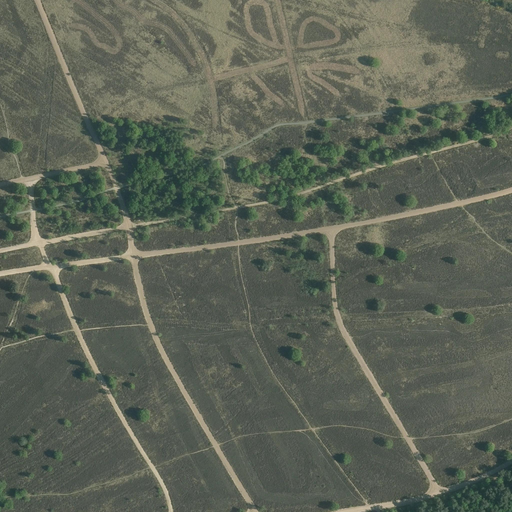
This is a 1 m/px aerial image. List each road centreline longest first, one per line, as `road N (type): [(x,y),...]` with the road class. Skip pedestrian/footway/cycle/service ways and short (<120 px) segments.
road 1 (track): [(511,190),(333,230),(133,255)]
road 2 (track): [(22,179),(39,243),(81,340),(163,486),(169,511)]
road 3 (track): [(440,493),(344,329),(335,306),(333,230)]
road 4 (track): [(511,129),(237,208)]
road 5 (track): [(128,226),(36,0)]
road 6 (track): [(511,461),(440,493),(348,511)]
road 7 (track): [(150,325),(216,446)]
road 8 (track): [(0,272),(133,255)]
road 9 (track): [(128,226),(0,251)]
